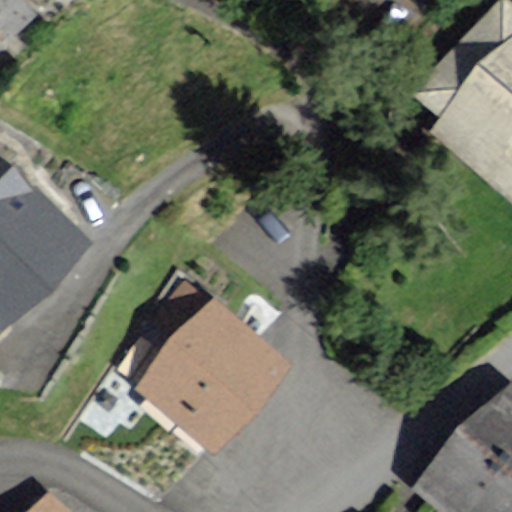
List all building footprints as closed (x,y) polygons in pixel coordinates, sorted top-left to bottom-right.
[(0,0),(0,32),(30,12),(20,0),(0,0)] [(431,0),(315,0),(309,7),(378,64),(431,0)] [(511,20),(494,5),(421,89),(452,116),(442,126),(511,186),(511,20)] [(23,186),(0,162),(0,308),(9,318),(82,249),(23,186)] [(283,367),(214,307),(143,389),(212,449),(283,367)] [(511,511),(511,394),(427,485),(455,511),(511,511)] [(70,511),(54,496),(38,511),(70,511)]
